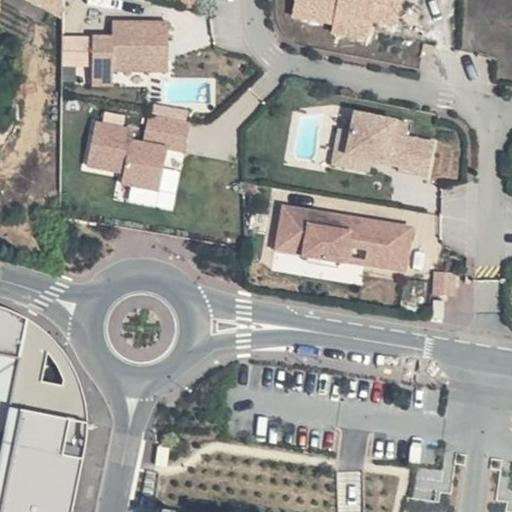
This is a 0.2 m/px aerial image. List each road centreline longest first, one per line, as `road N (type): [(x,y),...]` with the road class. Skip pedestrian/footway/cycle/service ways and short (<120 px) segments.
road 1 (residential): [(254,0),(255,47),(296,71),(487,108)]
road 2 (residential): [(490,355),(487,108)]
road 3 (unclassified): [(490,355),(295,328)]
road 4 (unclassified): [(103,511),(126,376)]
